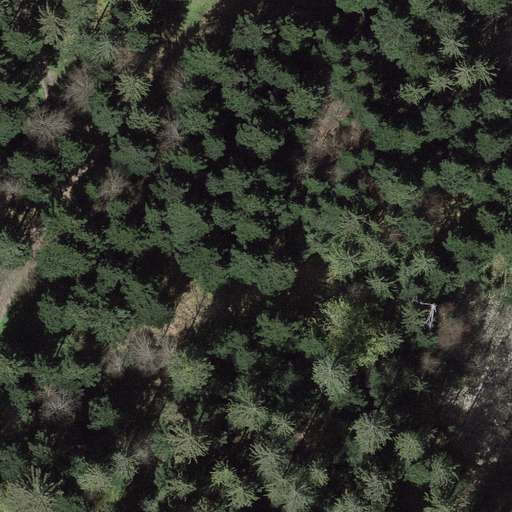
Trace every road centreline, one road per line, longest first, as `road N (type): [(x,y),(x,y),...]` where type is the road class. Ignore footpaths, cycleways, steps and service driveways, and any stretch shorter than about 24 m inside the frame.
road 1 (track): [(0,313),(48,216),(112,125),(222,0)]
road 2 (track): [(8,0),(45,84),(48,216)]
